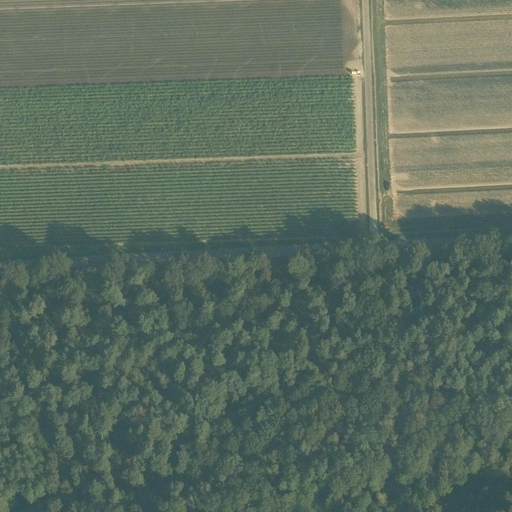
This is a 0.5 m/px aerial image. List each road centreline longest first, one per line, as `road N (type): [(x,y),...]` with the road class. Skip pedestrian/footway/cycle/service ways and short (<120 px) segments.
road 1 (unclassified): [(0,265),(369,245)]
road 2 (unclassified): [(369,245),(361,0)]
road 3 (unclassified): [(369,245),(511,238)]
